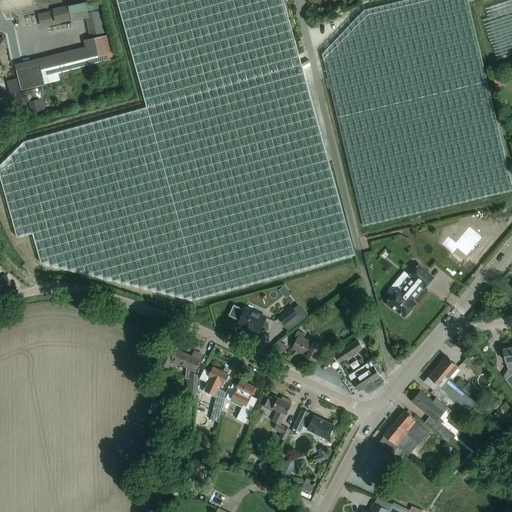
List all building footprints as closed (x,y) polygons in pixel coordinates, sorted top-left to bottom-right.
[(284,0),(401,0),(364,9),(322,53),(363,222),(511,187),(511,182),(468,2),(474,0),(116,0),(147,104),(24,138),(0,161),(0,172),(17,233),(33,229),(41,258),(194,293),(355,251),(300,51),(299,51),(284,0)] [(87,11),(99,8),(97,0),(91,0),(68,5),(71,19),(72,21),(86,18),(90,37),(104,34),(99,10),(88,12),(87,11)] [(53,9),(56,23),(71,20),(68,5),(53,9)] [(51,24),(49,11),(37,13),(40,26),(51,24)] [(85,47),(15,64),(16,70),(21,90),(45,84),(60,80),(58,75),(57,72),(100,61),(116,57),(110,34),(94,38),(84,40),(85,47)] [(7,81),(10,94),(20,92),(16,78),(7,81)] [(0,100),(2,109),(29,101),(32,111),(44,108),(37,87),(34,88),(0,98),(0,100)] [(448,236),(441,243),(450,251),(454,247),(464,254),(479,238),(468,229),(456,242),(448,236)] [(410,303),(413,300),(423,288),(424,288),(434,277),(419,264),(409,275),(411,277),(401,290),(394,284),(388,291),(392,295),(386,303),(395,311),(396,310),(404,317),(406,314),(407,314),(411,310),(411,308),(413,306),(410,303)] [(0,293),(11,290),(8,280),(7,275),(0,277),(0,293)] [(350,288),(356,311),(365,309),(359,285),(350,288)] [(293,307),(278,317),(284,325),(288,330),(307,315),(299,304),(294,308),(293,307)] [(238,322),(259,332),(266,317),(245,307),(238,322)] [(298,337),(297,340),(292,349),(307,356),(316,361),(323,346),(314,341),(313,343),(303,338),(305,334),(298,331),(295,336),(298,337)] [(363,348),(358,340),(335,354),(340,362),(363,348)] [(511,347),(503,349),(506,361),(507,369),(511,368),(511,347)] [(167,348),(163,357),(160,364),(168,368),(171,361),(180,366),(181,363),(190,367),(188,372),(187,397),(196,397),(197,374),(194,372),(201,356),(194,353),(192,356),(177,349),(175,351),(167,348)] [(478,375),(484,369),(469,355),(463,361),(478,375)] [(446,356),(436,368),(448,378),(452,374),(458,366),(446,356)] [(370,361),(349,375),(359,390),(363,387),(367,393),(384,382),(379,374),(383,372),(377,363),(373,365),(370,361)] [(200,378),(199,379),(207,382),(204,388),(203,390),(216,397),(212,413),(221,415),(222,410),(225,397),(226,393),(219,390),(223,382),(224,380),(229,371),(224,369),(223,371),(213,366),(210,372),(204,369),(200,378)] [(429,377),(425,382),(434,390),(438,385),(441,387),(446,381),(448,378),(436,368),(433,371),(429,377)] [(455,383),(462,389),(466,383),(460,378),(455,383)] [(225,397),(222,410),(226,413),(231,401),(242,406),(237,416),(236,419),(245,424),(246,423),(250,425),(252,420),(248,418),(253,408),(257,399),(251,396),(255,387),(241,380),(238,385),(233,383),(229,392),(227,396),(226,398),(225,397)] [(449,394),(462,404),(466,399),(468,397),(456,386),(454,388),(449,394)] [(420,391),(412,401),(419,408),(429,416),(424,422),(435,431),(440,425),(441,423),(443,420),(440,417),(448,408),(436,398),(433,401),(428,397),(420,391)] [(278,397),(277,399),(270,396),(264,407),(272,411),(273,408),(277,410),(272,421),(277,423),(274,429),(281,433),(279,437),(285,440),(290,430),(280,424),(285,414),(286,414),(291,404),(290,404),(292,401),(287,399),(285,401),(278,397)] [(450,409),(454,403),(445,396),(441,401),(450,409)] [(308,428),(307,429),(327,439),(334,425),(314,415),(313,417),(308,414),(309,412),(302,409),(293,427),(300,431),(302,426),(308,428)] [(377,443),(390,455),(398,447),(408,455),(412,451),(416,454),(423,447),(418,443),(419,443),(409,434),(410,433),(409,432),(418,422),(414,419),(414,418),(404,410),(384,435),(377,443)] [(440,425),(435,431),(449,443),(455,435),(441,423),(440,425)] [(320,455),(314,457),(316,463),(327,458),(323,447),(318,449),(320,455)] [(175,467),(174,477),(184,478),(185,468),(175,467)] [(418,501),(415,508),(427,511),(429,505),(418,501)] [(412,511),(411,511),(392,503),(388,511),(382,508),(373,503),(369,511),(363,509),(361,511),(412,511)]
